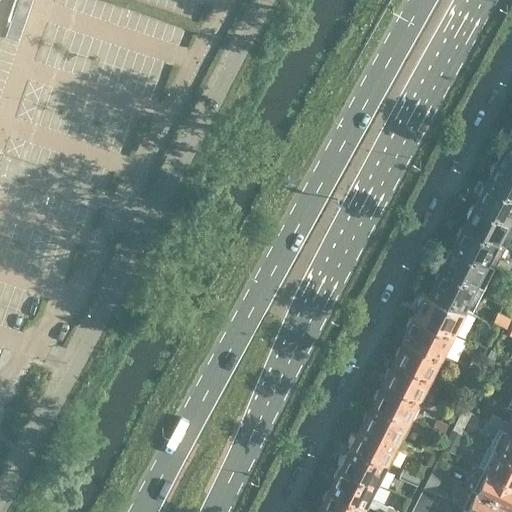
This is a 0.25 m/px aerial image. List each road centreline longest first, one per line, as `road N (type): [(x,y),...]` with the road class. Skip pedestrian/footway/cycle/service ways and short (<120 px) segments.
road 1 (primary): [(422,0),(139,511)]
road 2 (primary): [(214,511),(279,372),(482,0)]
road 3 (residential): [(284,511),(511,72)]
